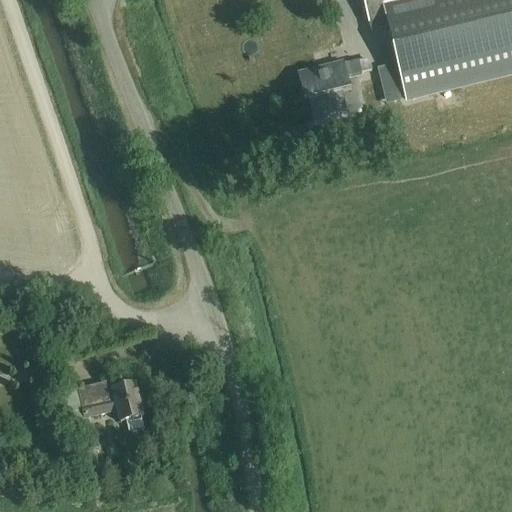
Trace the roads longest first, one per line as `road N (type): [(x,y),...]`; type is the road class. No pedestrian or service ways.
road 1 (unclassified): [(210,305),(93,0)]
road 2 (track): [(101,287),(6,0)]
road 3 (unclassified): [(259,511),(247,428),(210,305)]
